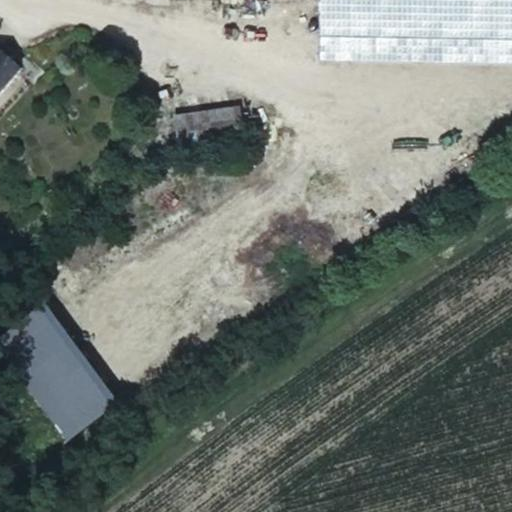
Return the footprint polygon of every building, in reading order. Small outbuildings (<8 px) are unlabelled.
[(329,12),(329,0),(228,0),(229,4),(274,7),(274,15),(295,16),(296,9),(329,12)] [(511,0),(329,0),(329,12),(328,55),(511,68),(511,0)] [(0,94),(17,75),(0,57),(0,94)] [(173,107),(175,151),(241,148),(239,105),(173,107)] [(55,304),(44,284),(9,302),(22,323),(55,304)]
